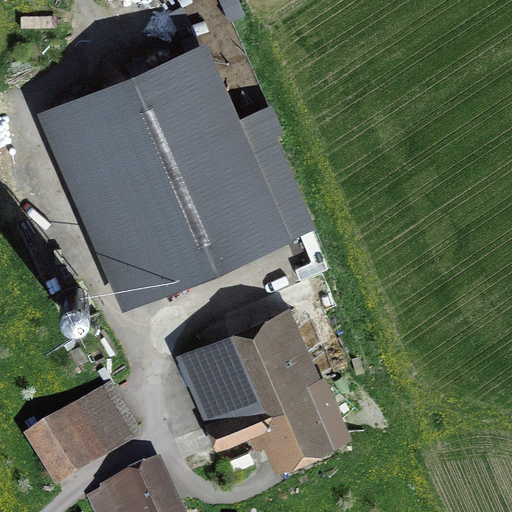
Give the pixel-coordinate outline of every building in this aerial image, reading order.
[(104,0),(111,15),(142,3),(140,0),(104,0)] [(211,0),(215,10),(240,0),(211,0)] [(227,33),(51,105),(135,307),(338,223),(285,96),(258,108),(227,33)] [(67,204),(20,222),(37,265),(84,246),(67,204)] [(294,308),(181,356),(221,452),(263,436),(281,474),(343,446),(319,385),(326,379),(294,308)] [(142,427),(115,385),(29,437),(60,491),(143,442),(142,427)] [(189,511),(166,460),(107,487),(91,501),(96,511),(189,511)]
